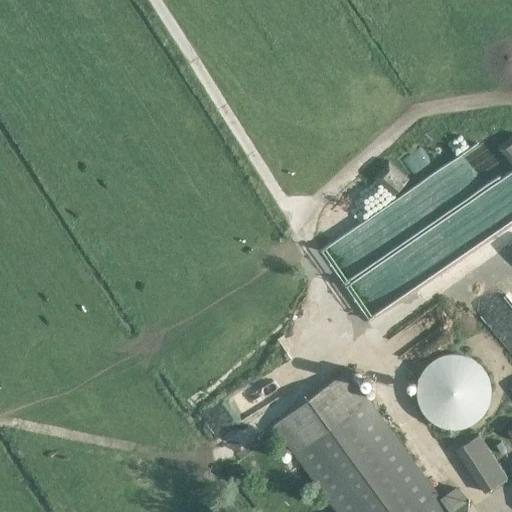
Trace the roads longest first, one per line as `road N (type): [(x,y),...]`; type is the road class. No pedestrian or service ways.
road 1 (track): [(5,424),(204,461),(349,350),(299,228),(154,0)]
road 2 (track): [(349,350),(489,511)]
